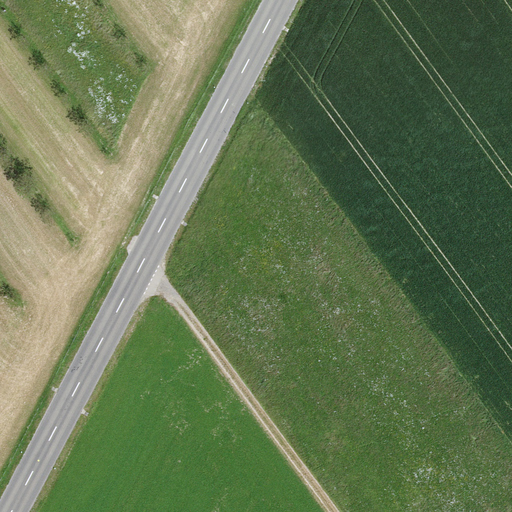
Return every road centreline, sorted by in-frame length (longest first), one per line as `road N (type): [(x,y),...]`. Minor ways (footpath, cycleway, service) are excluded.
road 1 (tertiary): [(11,511),(280,0)]
road 2 (track): [(138,271),(178,303),(333,511)]
